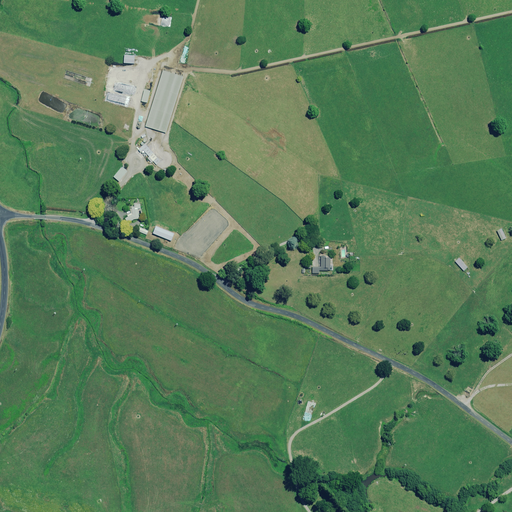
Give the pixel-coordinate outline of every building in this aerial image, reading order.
[(134,56),(123,55),(123,63),(133,64),(134,56)] [(160,68),(143,126),(166,132),(183,75),(160,68)] [(160,161),(144,144),(138,150),(140,152),(143,150),(146,154),(145,155),(151,163),(153,161),(156,165),(160,161)] [(126,171),(121,167),(113,177),(118,181),(121,177),(126,171)] [(134,219),(139,219),(137,209),(140,208),(139,204),(137,205),(137,203),(133,204),(133,207),(131,207),(131,209),(130,209),(130,213),(126,216),(127,217),(125,219),(128,223),(134,219)] [(174,234),(155,226),(153,234),(171,241),(174,234)] [(505,238),(501,229),(496,231),(501,240),(505,238)] [(325,256),(320,256),(320,267),(312,267),(312,273),(319,273),(319,270),(329,271),(330,256),(325,256)] [(467,268),(458,258),(455,261),(463,271),(467,268)]
